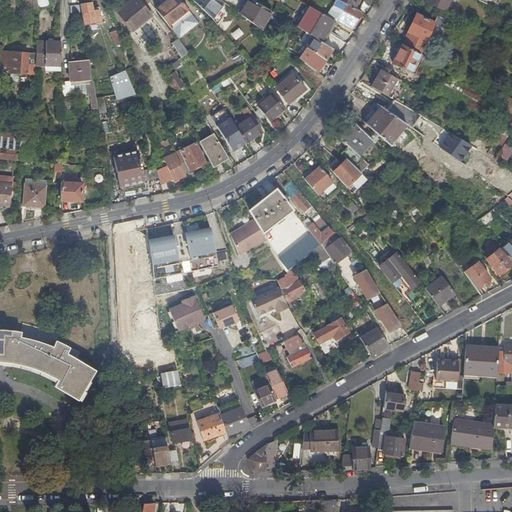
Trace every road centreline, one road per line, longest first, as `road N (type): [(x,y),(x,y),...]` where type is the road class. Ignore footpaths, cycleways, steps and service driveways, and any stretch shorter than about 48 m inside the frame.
road 1 (residential): [(511,294),(257,435),(234,455),(226,486)]
road 2 (residential): [(0,241),(201,197),(269,162),(309,124)]
road 3 (residential): [(511,478),(226,486)]
road 4 (residential): [(226,486),(0,493)]
road 5 (residential): [(394,0),(309,124)]
